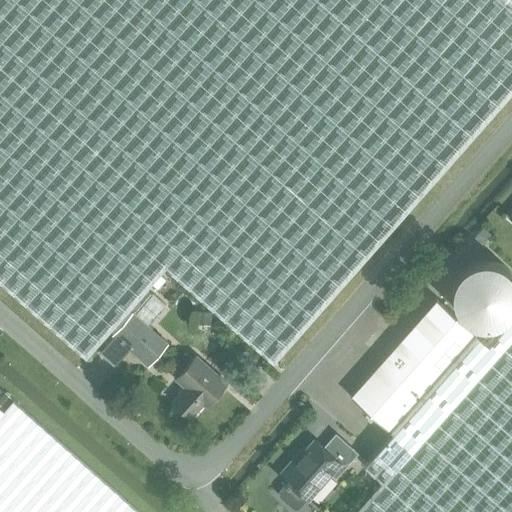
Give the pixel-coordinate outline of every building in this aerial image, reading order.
[(511,0),(0,0),(0,276),(87,355),(167,265),(273,359),(511,87),(511,0)] [(475,236),(481,241),(483,242),(490,233),(482,226),(475,236)] [(151,292),(134,311),(151,327),(169,307),(151,292)] [(350,395),(389,429),(475,332),(436,298),(350,395)] [(356,511),(511,511),(511,316),(488,344),(475,332),(389,429),(392,432),(365,463),(384,481),(356,511)] [(116,334),(146,360),(159,347),(130,321),(116,334)] [(206,404),(226,382),(195,355),(176,378),(185,386),(172,400),(190,416),(203,402),(206,404)] [(0,407),(0,511),(139,511),(12,399),(3,410),(0,407)] [(335,478),(358,451),(335,432),(322,446),(314,439),(304,451),(305,451),(297,461),(293,458),(279,474),(308,499),(330,473),(335,478)]
